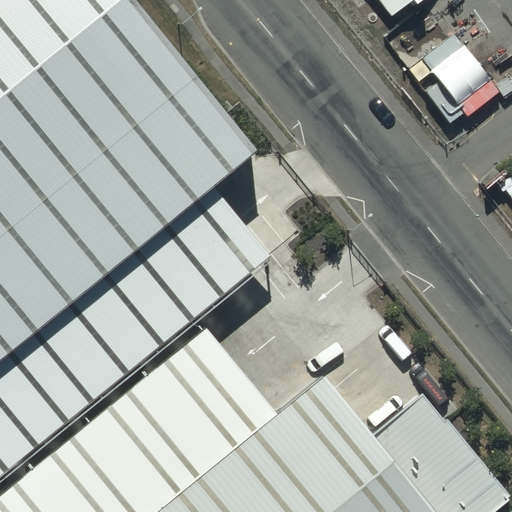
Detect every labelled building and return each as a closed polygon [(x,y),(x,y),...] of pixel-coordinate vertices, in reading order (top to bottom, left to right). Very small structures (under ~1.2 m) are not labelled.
[(240,120),(146,0),(0,0),(0,325),(199,155),(240,120)] [(371,0),(389,22),(417,0),(371,0)] [(483,50),(443,0),(440,0),(429,9),(471,61),(483,50)] [(511,43),(511,19),(496,0),(472,0),(508,46),(511,43)] [(413,17),(383,40),(425,94),(455,71),(413,17)] [(0,452),(263,239),(199,155),(0,325),(0,452)] [(442,511),(489,474),(289,234),(0,471),(0,511),(442,511)]
